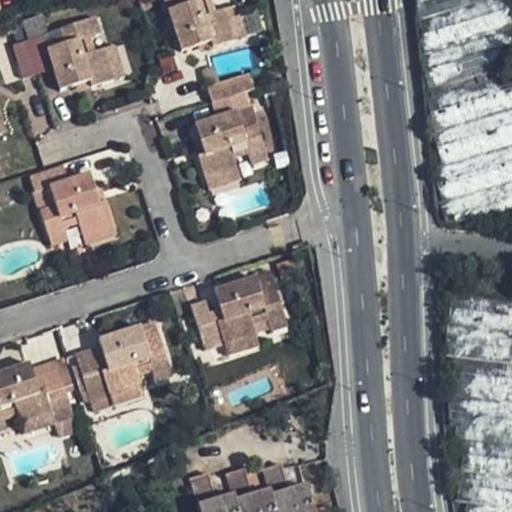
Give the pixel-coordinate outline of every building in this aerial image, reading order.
[(191,3),(190,0),(168,0),(171,9),(191,3)] [(190,0),(191,3),(171,9),(185,52),(216,42),(218,48),(239,41),(229,10),(219,13),(214,0),(190,0)] [(511,21),(505,0),(491,0),(421,22),(430,90),(511,64),(511,21)] [(249,38),(238,7),(229,10),(239,41),(249,38)] [(87,20),(64,28),(68,42),(48,49),(43,34),(49,32),(44,14),(24,20),(29,39),(13,44),(25,81),(55,71),(62,91),(92,81),(95,88),(117,81),(107,49),(97,52),(93,37),(87,20)] [(87,20),(93,37),(102,34),(96,17),(87,20)] [(49,32),(43,34),(48,49),(68,42),(64,28),(49,32)] [(126,78),(116,46),(107,49),(117,81),(126,78)] [(246,89),(242,78),(220,85),(218,76),(216,68),(202,73),(206,85),(211,100),(246,89)] [(461,229),(511,213),(511,73),(431,99),(446,229),(461,229)] [(216,115),(196,121),(206,153),(200,155),(207,177),(237,167),(233,155),(247,151),(265,145),(257,122),(241,127),(236,108),(251,103),(246,89),(211,100),(216,115)] [(251,103),(236,108),(241,127),(257,122),(251,103)] [(251,163),(268,158),(265,145),(247,151),(251,163)] [(101,201),(92,173),(76,178),(71,164),(37,176),(41,189),(37,190),(43,208),(51,231),(67,227),(81,222),(84,232),(116,222),(108,199),(101,201)] [(237,167),(207,177),(210,187),(240,177),(237,167)] [(87,242),(119,232),(116,222),(84,232),(87,242)] [(67,227),(51,231),(54,242),(70,236),(67,227)] [(278,286),(273,271),(259,275),(264,290),(278,286)] [(259,275),(217,289),(223,305),(227,319),(220,321),(216,308),(210,309),(207,301),(191,307),(205,350),(228,342),(258,333),(254,321),(268,317),(286,311),(278,286),(264,290),(259,275)] [(511,361),(511,300),(445,293),(447,355),(511,361)] [(227,319),(223,305),(216,308),(220,321),(227,319)] [(286,311),(268,317),(272,328),(289,322),(286,311)] [(163,337),(157,320),(143,325),(148,342),(163,337)] [(143,325),(102,337),(111,365),(103,367),(97,350),(78,356),(92,398),(111,392),(143,381),(140,371),(155,367),(171,361),(163,337),(148,342),(143,325)] [(231,352),(260,342),(258,333),(228,342),(231,352)] [(69,352),(33,363),(37,378),(63,370),(69,389),(80,385),(69,352)] [(31,359),(0,368),(0,414),(5,413),(21,408),(24,418),(54,409),(58,419),(77,413),(69,389),(63,370),(37,378),(33,363),(31,359)] [(171,361),(155,367),(158,376),(175,371),(171,361)] [(511,432),(511,372),(447,365),(449,426),(511,432)] [(114,402),(146,391),(143,381),(111,392),(92,398),(94,408),(114,402)] [(54,409),(24,418),(27,429),(58,419),(54,409)] [(5,413),(0,414),(0,425),(8,423),(5,413)] [(77,413),(58,419),(62,432),(81,426),(77,413)] [(511,511),(511,444),(450,438),(461,511),(511,511)] [(316,511),(309,485),(292,490),(284,465),(265,470),(272,492),(256,497),(247,469),(229,475),(236,498),(221,502),(212,476),(193,481),(202,508),(202,511),(316,511)]
